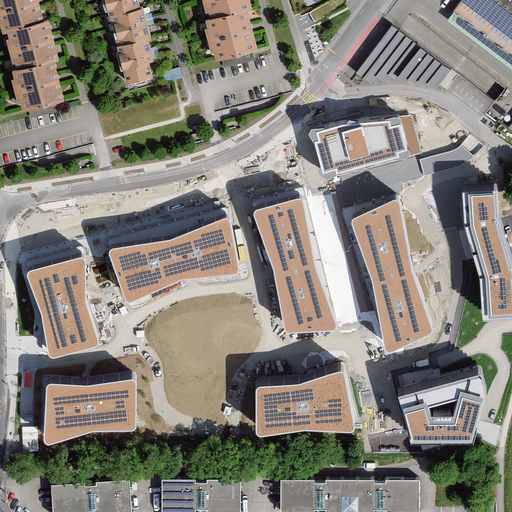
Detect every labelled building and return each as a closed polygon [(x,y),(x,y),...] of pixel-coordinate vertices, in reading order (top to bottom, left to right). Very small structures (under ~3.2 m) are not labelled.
[(44,20),(39,0),(0,0),(0,8),(6,31),(8,30),(18,69),(16,70),(26,109),(65,99),(55,60),(60,58),(50,19),(44,20)] [(109,0),(130,81),(155,75),(151,59),(156,58),(150,37),(153,36),(145,7),(142,8),(140,0),(109,0)] [(219,58),(256,48),(246,10),(251,9),(248,0),(205,0),(211,20),(209,20),(219,58)] [(511,0),(462,0),(455,9),(511,51),(511,0)] [(362,77),(398,28),(391,23),(355,71),(362,77)] [(398,28),(362,77),(371,83),(376,76),(383,82),(389,75),(396,80),(399,77),(405,81),(407,78),(413,83),(416,79),(423,84),(426,81),(435,88),(451,67),(398,28)] [(412,149),(402,116),(342,119),(312,127),(324,173),(412,149)] [(511,260),(498,215),(497,183),(463,184),(464,220),(481,279),(482,314),(511,313),(511,260)] [(257,203),(255,207),(277,267),(288,326),(290,329),(336,327),(338,322),(320,258),(306,194),(301,191),(257,203)] [(419,266),(406,199),(400,195),(358,212),(354,218),(374,275),(390,343),(396,347),(437,329),(439,324),(419,266)] [(112,242),(109,248),(128,296),(130,298),(182,275),(237,270),(239,266),(230,216),(225,212),(170,233),(112,242)] [(33,261),(30,267),(45,311),(50,345),(53,348),(97,338),(99,333),(86,295),(87,250),(84,247),(33,261)] [(261,378),(257,381),(258,422),(262,427),(306,420),(356,423),(360,419),(347,364),(341,362),(303,375),(261,378)] [(488,389),(482,365),(400,387),(414,434),(475,433),(488,389)] [(48,375),(45,379),(45,432),(49,435),(94,421),(133,421),(136,418),(135,375),(131,372),(90,378),(48,375)] [(112,511),(134,511),(132,477),(99,480),(99,483),(87,484),(87,480),(54,483),(55,511),(88,511),(89,510),(101,509),(100,511),(112,511)] [(243,511),(243,477),(210,477),(210,481),(198,481),(198,477),(164,477),(164,511),(198,511),(198,507),(209,507),(209,511),(243,511)] [(422,511),(422,478),(389,478),(389,481),(377,481),(377,477),(329,478),(329,481),(317,481),(317,478),(283,478),(283,511),(317,511),(317,508),(328,508),(328,511),(376,511),(377,508),(389,508),(389,511),(422,511)]
